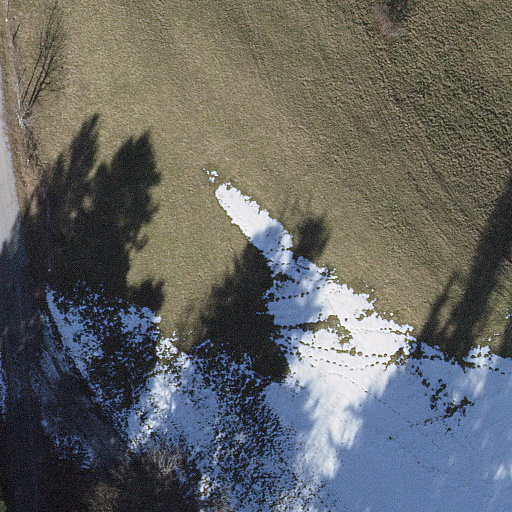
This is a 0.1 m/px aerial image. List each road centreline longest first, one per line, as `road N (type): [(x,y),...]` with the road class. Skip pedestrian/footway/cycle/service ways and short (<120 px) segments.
road 1 (track): [(0,173),(23,376)]
road 2 (track): [(23,376),(71,404),(164,511)]
road 3 (track): [(23,376),(32,511)]
